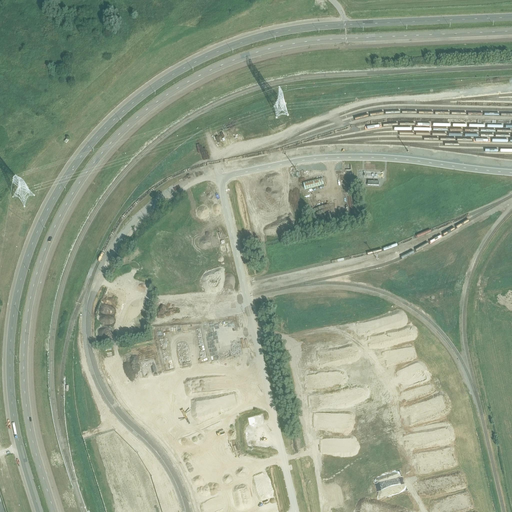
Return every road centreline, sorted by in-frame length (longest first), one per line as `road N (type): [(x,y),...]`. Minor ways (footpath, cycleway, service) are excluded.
road 1 (primary): [(54,511),(25,406),(27,313),(66,202),(120,131),(189,80),(258,51),(327,39),(511,31)]
road 2 (primary): [(344,24),(267,34),(196,60),(126,107),(70,169),(28,252),(11,328),(14,422),(39,511)]
road 3 (primary): [(511,17),(344,24)]
road 4 (unknown): [(127,386),(262,365)]
